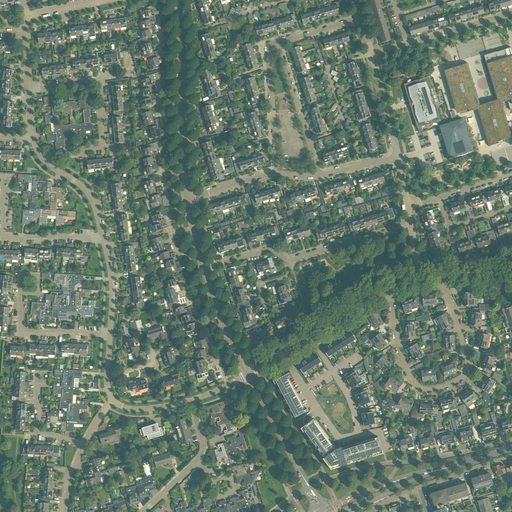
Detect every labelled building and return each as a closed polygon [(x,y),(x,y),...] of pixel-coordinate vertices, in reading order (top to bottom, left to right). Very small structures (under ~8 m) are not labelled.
[(377,0),(370,3),(372,9),(381,7),(378,0),(377,0)] [(458,0),(444,4),(446,9),(476,0),(458,0)] [(496,10),(492,0),(490,0),(489,0),(490,3),(488,4),(490,12),(496,10)] [(499,0),(494,2),(493,0),(492,0),(496,10),(502,9),(499,0)] [(331,5),(331,7),(334,15),(334,16),(337,15),(336,14),(340,13),(338,7),(340,7),(339,2),(334,3),(334,4),(331,5)] [(152,9),(153,12),(160,10),(158,4),(141,9),(142,12),(141,12),(143,18),(141,19),(152,16),(152,15),(150,10),(152,9)] [(208,4),(199,7),(198,7),(199,10),(200,9),(201,13),(210,10),(208,4)] [(441,5),(405,16),(406,21),(442,10),(441,5)] [(477,7),(479,15),(485,14),(482,6),(477,7)] [(331,7),(325,9),(328,17),(328,18),(331,17),(331,16),(334,15),(331,7)] [(372,9),(374,16),(383,13),(381,7),(372,9)] [(479,15),(477,7),(471,9),(473,17),(479,15)] [(313,12),(316,21),(316,22),(319,21),(318,20),(322,19),(318,8),(312,10),(313,12)] [(318,8),(322,19),(322,20),(325,19),(324,18),(328,17),(325,9),(319,10),(318,8)] [(473,17),(471,9),(465,11),(467,19),(473,17)] [(210,10),(201,13),(200,13),(201,16),(202,15),(203,19),(212,16),(210,10)] [(312,10),(313,12),(307,14),(310,22),(310,24),(313,23),(312,22),(316,21),(313,12),(312,10)] [(467,19),(465,11),(459,13),(462,21),(467,19)] [(374,16),(376,23),(385,20),(383,13),(374,16)] [(450,24),(456,22),(453,14),(451,15),(450,14),(449,13),(445,15),(447,22),(449,21),(450,24)] [(462,21),(459,13),(453,14),(456,22),(462,21)] [(294,25),(293,22),(296,21),(294,14),(291,15),(291,16),(285,18),(288,26),(288,28),(291,27),(291,25),(294,25)] [(306,23),(310,22),(307,14),(301,16),(304,25),(307,24),(306,23)] [(152,19),(153,22),(156,21),(154,15),(152,15),(152,16),(141,19),(142,22),(141,22),(143,28),(140,29),(143,28),(152,26),(152,25),(150,20),(152,19)] [(442,16),(443,18),(437,19),(440,27),(446,26),(445,22),(447,22),(445,15),(442,16)] [(212,16),(203,19),(202,19),(203,22),(204,21),(205,25),(213,22),(212,16)] [(130,30),(130,28),(129,17),(123,17),(123,19),(119,19),(120,28),(126,27),(127,28),(127,31),(130,30)] [(279,20),(282,28),(282,30),(285,29),(285,27),(288,26),(285,18),(279,20)] [(432,21),(434,29),(440,27),(437,19),(432,21)] [(108,29),(107,20),(103,21),(103,20),(97,20),(97,23),(98,31),(101,31),(101,30),(108,29)] [(273,22),(276,30),(276,31),(279,31),(279,29),(282,28),(279,20),(273,22)] [(376,23),(378,30),(387,27),(385,20),(376,23)] [(426,23),(428,31),(434,29),(432,21),(426,23)] [(267,24),(270,32),(270,33),(273,32),(273,31),(276,30),(273,22),(267,24)] [(89,34),(89,37),(96,36),(95,32),(98,31),(97,23),(91,24),(91,25),(88,26),(89,34)] [(428,31),(426,23),(420,24),(423,33),(428,31)] [(261,26),(264,34),(264,35),(267,34),(266,33),(270,32),(267,24),(261,26)] [(423,33),(420,24),(414,26),(417,34),(421,33),(423,33)] [(142,38),(147,37),(148,37),(152,36),(150,30),(152,29),(152,32),(156,31),(154,25),(152,25),(152,26),(143,28),(140,29),(141,32),(142,38)] [(69,29),(66,30),(67,40),(67,38),(70,38),(70,37),(76,36),(75,27),(72,27),(72,26),(69,26),(69,28),(69,29)] [(261,35),(264,34),(261,26),(255,27),(258,37),(261,36),(261,35)] [(415,35),(417,34),(414,26),(409,28),(411,36),(415,35)] [(378,30),(380,36),(389,34),(387,27),(378,30)] [(64,40),(67,40),(66,30),(60,31),(60,32),(57,32),(58,41),(64,40)] [(341,35),(344,43),(350,41),(347,32),(345,33),(345,34),(342,35),(341,35)] [(45,42),(44,34),(41,34),(40,34),(40,33),(38,33),(38,34),(37,35),(38,36),(34,37),(35,45),(39,44),(39,43),(45,42)] [(202,39),(203,42),(211,39),(209,33),(200,36),(201,39),(202,39)] [(339,36),(335,37),(338,45),(344,43),(341,35),(342,35),(341,34),(338,35),(339,36)] [(380,36),(382,43),(391,40),(389,34),(380,36)] [(333,37),(329,38),(329,39),(332,47),(338,45),(335,37),(335,36),(332,36),(333,37)] [(139,39),(140,45),(141,45),(143,51),(152,49),(150,42),(149,43),(148,37),(147,37),(142,38),(139,39)] [(326,39),(320,41),(322,50),(332,47),(329,39),(329,38),(329,37),(326,38),(326,39)] [(205,48),(213,45),(211,39),(203,42),(202,42),(202,45),(204,44),(205,48)] [(249,41),(241,43),(244,52),(252,50),(254,49),(253,46),(251,47),(249,41)] [(9,43),(6,43),(5,51),(5,54),(11,55),(11,53),(14,53),(15,49),(15,45),(12,45),(12,43),(12,42),(9,42),(9,43)] [(205,54),(215,52),(213,45),(205,48),(204,48),(204,51),(205,51),(206,54),(205,54)] [(293,55),(301,53),(299,47),(290,50),(291,52),(292,52),(293,55)] [(446,70),(455,100),(459,113),(468,110),(469,112),(477,109),(489,146),(497,144),(496,142),(509,138),(509,136),(511,136),(511,138),(511,137),(510,130),(509,130),(507,131),(499,104),(507,101),(510,110),(511,109),(511,61),(511,57),(511,56),(511,52),(511,48),(511,47),(504,49),(505,50),(500,51),(496,52),(484,56),(487,67),(490,76),(489,76),(496,100),(487,103),(486,103),(477,106),(473,94),(476,93),(472,79),(469,80),(467,73),(470,72),(468,65),(465,66),(464,64),(459,65),(459,66),(446,70)] [(158,57),(160,56),(158,50),(155,51),(156,54),(154,55),(152,49),(143,51),(145,58),(146,57),(147,60),(149,59),(158,57)] [(110,50),(110,51),(110,54),(111,62),(115,62),(115,63),(118,63),(117,62),(118,62),(118,60),(120,59),(120,51),(117,52),(116,50),(110,50)] [(254,53),(252,50),(244,52),(246,58),(254,56),(255,55),(254,53)] [(104,56),(101,57),(102,65),(108,64),(108,63),(111,62),(110,54),(110,51),(103,52),(104,56)] [(102,65),(101,57),(101,52),(98,53),(98,54),(98,58),(92,59),(93,67),(96,67),(96,68),(99,68),(99,66),(99,65),(102,65)] [(215,52),(205,54),(206,57),(207,57),(208,60),(217,58),(215,52)] [(294,58),(295,61),(303,59),(301,53),(293,55),(292,56),(293,58),(294,58)] [(255,59),(254,56),(246,58),(248,64),(256,62),(257,61),(256,59),(255,59)] [(149,59),(147,60),(150,70),(156,68),(160,67),(160,66),(161,66),(162,69),(166,68),(166,65),(164,58),(161,59),(162,62),(160,63),(158,57),(149,59)] [(66,65),(60,65),(61,74),(65,74),(65,75),(68,75),(68,73),(68,72),(71,71),(69,58),(66,58),(66,65)] [(77,69),(80,69),(79,59),(74,60),(74,59),(73,58),(71,58),(69,58),(71,71),(77,70),(77,69)] [(84,73),(87,73),(85,58),(79,59),(80,69),(83,68),(84,73)] [(305,65),(303,59),(295,61),(294,62),(294,64),(296,64),(297,67),(295,68),(305,65)] [(256,62),(248,64),(250,70),(259,68),(258,65),(257,65),(256,62)] [(357,68),(358,67),(357,65),(356,65),(355,62),(344,65),(345,67),(348,67),(349,70),(357,68)] [(10,70),(11,67),(11,64),(3,64),(2,69),(3,69),(3,73),(0,73),(0,76),(3,76),(12,76),(12,73),(13,73),(13,70),(12,70),(10,70)] [(299,74),(302,73),(302,75),(309,73),(308,69),(307,70),(305,65),(295,68),(296,70),(298,70),(299,74)] [(45,76),(49,75),(48,67),(42,67),(42,66),(36,67),(37,75),(42,75),(42,76),(43,76),(43,77),(46,77),(45,76)] [(351,76),(359,74),(360,73),(359,71),(358,71),(357,68),(349,70),(351,76)] [(202,74),(203,78),(212,75),(210,69),(200,72),(201,75),(202,74)] [(158,72),(141,78),(142,81),(143,87),(152,84),(151,81),(160,79),(158,72)] [(353,82),(361,80),(362,80),(361,77),(360,77),(359,74),(351,76),(353,82)] [(212,75),(203,78),(202,78),(203,81),(204,80),(205,84),(213,81),(212,75)] [(301,82),(302,86),(311,83),(309,77),(299,80),(300,83),(301,82)] [(440,121),(427,77),(404,84),(417,128),(440,121)] [(247,86),(255,84),(256,83),(255,81),(254,81),(253,78),(242,81),(243,84),(246,83),(247,86)] [(362,83),(361,80),(353,82),(354,89),(364,86),(363,83),(362,83)] [(218,87),(216,81),(213,81),(205,84),(204,84),(205,87),(206,87),(207,90),(215,87),(218,87)] [(113,93),(121,92),(121,86),(122,86),(121,82),(113,83),(114,86),(112,86),(111,86),(111,89),(112,89),(113,93)] [(142,90),(141,91),(143,97),(146,96),(151,94),(152,94),(151,91),(156,90),(154,83),(152,84),(143,87),(141,87),(142,90)] [(311,83),(302,86),(301,86),(302,89),(303,88),(304,92),(303,92),(312,89),(311,83)] [(256,87),(255,84),(247,86),(249,92),(257,90),(258,89),(257,87),(256,87)] [(210,100),(221,96),(220,92),(216,91),(215,87),(207,90),(206,90),(207,93),(208,93),(210,100)] [(11,92),(11,89),(2,88),(2,95),(4,95),(3,98),(12,99),(12,92),(11,92)] [(305,98),(314,95),(312,89),(303,92),(304,95),(305,94),(306,97),(305,98)] [(364,96),(363,93),(362,89),(351,92),(352,96),(355,95),(356,101),(365,99),(366,98),(365,96),(364,96)] [(249,92),(250,98),(259,96),(260,96),(259,93),(258,93),(257,90),(249,92)] [(152,98),(153,101),(156,100),(154,93),(152,94),(151,94),(146,96),(143,97),(141,98),(141,100),(141,101),(142,107),(139,108),(142,107),(148,105),(148,106),(152,104),(150,98),(152,98)] [(316,101),(316,100),(314,95),(305,98),(306,101),(307,100),(308,104),(316,101)] [(60,115),(58,96),(44,97),(45,105),(52,104),(53,115),(59,115),(60,115)] [(259,96),(250,98),(253,108),(262,105),(261,102),(262,102),(261,99),(260,99),(259,96)] [(3,98),(3,100),(3,101),(4,101),(4,108),(12,108),(13,105),(14,105),(14,102),(13,102),(11,102),(12,99),(3,98)] [(366,102),(365,100),(365,99),(356,101),(358,107),(367,105),(368,105),(367,102),(366,102)] [(91,123),(90,115),(88,100),(69,102),(70,109),(76,109),(83,108),(85,124),(91,123)] [(212,101),(204,103),(205,107),(201,108),(201,111),(202,110),(203,114),(212,111),(210,105),(213,104),(212,101)] [(70,114),(71,125),(77,124),(76,109),(70,109),(69,102),(64,103),(65,110),(62,110),(62,115),(70,114)] [(113,112),(114,115),(122,114),(126,113),(126,111),(125,110),(123,111),(123,104),(114,105),(114,109),(113,109),(113,112)] [(149,111),(148,106),(148,105),(142,107),(139,108),(140,111),(141,111),(142,114),(141,114),(143,120),(152,117),(150,111),(149,111)] [(311,112),(312,116),(320,113),(317,105),(310,107),(311,109),(308,110),(309,113),(311,112)] [(367,105),(358,107),(360,113),(368,111),(369,110),(369,108),(368,108),(367,105)] [(257,115),(256,112),(255,109),(243,112),(244,116),(245,116),(247,121),(246,121),(246,122),(258,118),(259,118),(258,115),(257,115)] [(205,120),(217,117),(215,111),(212,111),(203,114),(203,117),(204,116),(205,120)] [(359,121),(363,119),(363,122),(369,120),(368,118),(371,117),(370,114),(369,114),(368,111),(360,113),(360,114),(357,115),(359,121)] [(312,119),(313,122),(322,119),(320,113),(312,116),(310,116),(311,119),(312,119)] [(122,114),(114,115),(114,118),(112,118),(111,118),(111,121),(113,121),(113,124),(122,124),(121,117),(122,117),(122,114)] [(54,132),(60,131),(60,126),(59,115),(53,115),(49,116),(46,116),(45,116),(46,124),(53,123),(54,132)] [(158,126),(160,125),(158,119),(155,120),(156,123),(154,124),(152,117),(143,120),(145,126),(146,126),(147,129),(148,129),(149,128),(158,126)] [(207,126),(216,123),(219,122),(217,117),(205,120),(204,120),(205,123),(206,123),(207,126)] [(258,118),(246,122),(247,124),(250,123),(251,126),(260,124),(261,124),(260,121),(259,121),(258,118)] [(315,128),(323,125),(322,119),(313,122),(312,122),(313,125),(314,125),(315,128)] [(473,150),(463,119),(447,124),(447,125),(440,127),(443,136),(445,139),(444,139),(450,159),(465,154),(464,153),(473,150)] [(11,124),(12,121),(3,120),(2,127),(1,127),(1,130),(9,131),(9,127),(11,128),(11,127),(13,127),(13,125),(11,124)] [(371,127),(370,123),(369,121),(358,124),(359,127),(362,126),(363,132),(372,130),(373,129),(372,126),(371,127)] [(80,141),(87,140),(86,131),(93,131),(93,125),(91,126),(91,123),(85,124),(79,124),(79,130),(80,141)] [(209,132),(211,135),(218,133),(219,134),(223,132),(221,126),(216,126),(216,123),(207,126),(206,126),(207,129),(208,129),(209,132)] [(77,124),(71,125),(60,126),(60,131),(61,140),(62,140),(63,148),(65,148),(64,140),(69,139),(68,132),(79,130),(79,124),(77,124)] [(260,124),(251,126),(248,127),(250,133),(253,132),(253,133),(262,130),(263,130),(262,127),(261,127),(260,124)] [(323,125),(315,128),(314,128),(315,131),(316,131),(317,134),(325,132),(328,131),(326,125),(323,125)] [(149,128),(149,129),(147,129),(149,135),(150,139),(160,136),(160,135),(166,133),(164,127),(159,129),(158,126),(149,128)] [(262,130),(253,133),(255,139),(264,136),(264,133),(263,133),(262,130)] [(363,132),(365,138),(374,136),(375,135),(374,132),(373,133),(372,130),(363,132)] [(54,132),(47,133),(48,141),(55,140),(56,149),(58,149),(63,148),(62,140),(61,140),(60,131),(54,132)] [(115,144),(117,143),(117,146),(125,145),(125,142),(124,142),(123,136),(115,137),(115,141),(114,141),(114,143),(115,143),(115,144)] [(365,138),(367,144),(376,142),(377,141),(376,139),(375,139),(374,136),(365,138)] [(203,147),(204,150),(212,147),(211,141),(201,144),(202,147),(203,147)] [(155,150),(162,148),(160,142),(140,147),(141,151),(143,150),(145,156),(143,157),(154,153),(153,150),(155,149),(155,150)] [(367,144),(369,150),(370,150),(371,154),(377,152),(376,148),(377,148),(379,147),(378,144),(377,145),(376,142),(367,144)] [(349,155),(352,154),(349,145),(345,146),(345,147),(340,149),(343,157),(343,158),(346,157),(346,156),(349,155)] [(212,147),(204,150),(203,150),(204,153),(205,153),(206,156),(214,153),(212,147)] [(340,158),(343,157),(340,149),(335,151),(337,159),(338,160),(340,159),(340,158)] [(20,162),(23,162),(24,154),(21,153),(21,152),(21,150),(18,150),(18,151),(15,151),(14,160),(20,160),(20,162)] [(328,153),(331,161),(331,162),(334,161),(334,160),(337,159),(335,151),(328,153)] [(154,163),(152,157),(154,157),(155,160),(158,159),(156,152),(154,153),(143,157),(144,160),(142,161),(144,166),(142,167),(154,163)] [(214,153),(206,156),(205,156),(206,159),(207,159),(208,162),(216,159),(214,153)] [(256,157),(259,165),(259,166),(262,165),(262,164),(265,163),(263,155),(262,155),(261,153),(256,154),(256,157)] [(328,153),(320,155),(323,162),(325,162),(325,164),(328,163),(328,162),(331,161),(328,153)] [(110,159),(106,159),(108,168),(114,167),(114,168),(117,168),(119,168),(118,159),(116,160),(113,160),(113,158),(112,157),(110,157),(110,159)] [(259,165),(256,157),(250,159),(253,167),(253,168),(256,167),(256,166),(259,165)] [(417,157),(413,158),(417,169),(421,167),(417,157)] [(210,168),(221,165),(219,159),(216,159),(208,162),(207,162),(208,165),(209,165),(210,168)] [(244,161),(247,169),(247,170),(250,169),(250,168),(253,167),(250,159),(244,161)] [(95,169),(94,161),(90,161),(90,160),(88,160),(88,161),(87,161),(87,163),(84,164),(85,172),(89,171),(88,170),(95,169)] [(244,170),(247,169),(244,161),(234,164),(237,173),(244,171),(244,170)] [(149,175),(154,173),(152,167),(153,167),(154,170),(158,169),(156,162),(154,163),(142,167),(143,169),(142,170),(144,176),(149,175)] [(211,174),(220,172),(223,171),(221,164),(221,165),(210,168),(209,168),(209,171),(211,171),(211,174)] [(212,177),(213,180),(220,179),(220,180),(222,180),(225,178),(223,176),(232,172),(232,173),(235,172),(233,168),(223,171),(220,172),(211,174),(210,174),(211,177),(212,177)] [(385,182),(382,172),(379,173),(380,174),(376,175),(379,184),(385,182)] [(18,174),(18,178),(24,178),(24,183),(32,183),(31,192),(37,192),(37,191),(38,181),(38,176),(25,175),(18,174)] [(379,184),(376,175),(376,174),(373,175),(374,176),(370,177),(373,185),(379,184)] [(143,183),(145,189),(154,186),(152,180),(151,180),(149,175),(144,176),(140,177),(141,180),(143,180),(144,182),(143,183)] [(367,178),(364,179),(367,187),(367,189),(373,188),(373,185),(370,177),(370,176),(367,177),(367,178)] [(367,187),(364,179),(364,178),(361,178),(361,179),(358,180),(361,189),(367,187)] [(349,189),(350,192),(355,191),(352,182),(349,183),(348,179),(345,180),(345,181),(342,182),(345,190),(349,189)] [(112,187),(112,191),(121,190),(120,183),(121,183),(121,180),(113,181),(113,184),(111,184),(111,185),(110,185),(111,188),(112,187)] [(37,191),(44,191),(44,200),(50,200),(51,200),(51,194),(56,194),(57,187),(52,187),(52,182),(47,182),(47,184),(40,184),(41,182),(38,182),(38,181),(37,191)] [(345,190),(342,182),(342,181),(339,182),(339,183),(336,184),(339,192),(345,190)] [(334,185),(330,186),(334,196),(339,194),(339,192),(336,184),(336,183),(333,184),(334,185)] [(323,199),(329,197),(328,195),(333,194),(330,185),(327,185),(328,187),(320,189),(323,199)] [(505,189),(503,190),(507,205),(511,204),(508,196),(511,194),(511,187),(511,185),(505,187),(505,189)] [(148,195),(148,198),(151,197),(160,194),(162,194),(160,188),(157,189),(157,192),(156,192),(154,186),(145,189),(147,195),(148,195)] [(312,188),(308,189),(311,198),(317,196),(314,186),(311,187),(312,188)] [(56,210),(57,199),(60,199),(60,200),(65,200),(65,195),(62,195),(62,188),(57,187),(56,194),(51,194),(51,200),(50,200),(50,210),(56,210)] [(273,190),(275,198),(281,196),(279,187),(276,188),(276,189),(273,190)] [(306,190),(302,191),(305,199),(311,198),(308,189),(308,188),(305,189),(306,190)] [(270,190),(267,191),(269,200),(275,198),(273,190),(272,189),(270,190)] [(500,189),(493,191),(496,200),(502,198),(504,206),(507,205),(503,190),(501,190),(500,189)] [(108,195),(109,198),(121,196),(124,196),(123,190),(121,190),(112,191),(113,194),(108,195)] [(296,193),(299,201),(305,199),(302,191),(302,190),(299,191),(300,192),(296,193)] [(30,211),(36,211),(36,209),(37,192),(31,192),(23,191),(23,199),(30,200),(30,211)] [(264,192),(260,193),(263,202),(269,200),(267,191),(266,191),(264,191),(264,192)] [(487,194),(485,195),(490,211),(493,210),(490,202),(496,200),(493,191),(487,193),(487,194)] [(258,194),(254,195),(251,196),(254,207),(260,205),(259,203),(263,202),(260,193),(260,192),(257,193),(258,194)] [(293,193),(294,194),(287,196),(290,207),(291,207),(294,206),(293,205),(299,201),(296,193),(296,192),(293,193)] [(160,194),(151,197),(153,203),(151,204),(152,208),(158,206),(162,205),(161,204),(163,203),(164,206),(169,205),(168,202),(171,201),(169,195),(163,197),(161,197),(160,194)] [(240,205),(243,205),(244,206),(248,205),(251,204),(249,197),(245,198),(244,194),(241,195),(241,196),(238,197),(240,205)] [(475,196),(478,205),(484,204),(486,212),(490,211),(485,195),(483,196),(482,194),(475,196)] [(235,198),(232,199),(234,207),(235,207),(240,205),(238,197),(238,196),(235,196),(235,198)] [(469,200),(467,201),(471,216),(475,215),(472,207),(478,205),(475,196),(469,198),(469,200)] [(229,199),(226,200),(228,209),(229,211),(230,211),(229,211),(236,210),(235,207),(234,207),(232,199),(232,197),(229,198),(229,199)] [(228,209),(226,200),(226,199),(223,200),(223,201),(220,202),(222,210),(223,213),(229,211),(228,209)] [(468,217),(471,216),(467,201),(464,201),(464,200),(457,202),(460,211),(466,209),(468,217)] [(224,215),(223,213),(222,210),(220,202),(220,201),(217,202),(217,203),(214,204),(216,212),(218,216),(224,215)] [(123,209),(122,202),(114,203),(114,207),(113,207),(113,210),(114,210),(116,210),(116,213),(125,212),(124,209),(123,209)] [(451,206),(448,206),(446,207),(447,212),(450,211),(453,222),(456,221),(454,213),(460,211),(457,202),(450,204),(451,206)] [(216,212),(214,204),(213,203),(211,204),(211,205),(208,206),(210,214),(216,212)] [(381,212),(381,213),(384,222),(384,223),(387,222),(387,221),(390,220),(390,219),(395,218),(392,208),(389,209),(388,207),(384,208),(385,210),(381,212)] [(423,219),(424,223),(433,220),(431,214),(439,211),(438,208),(423,213),(423,215),(422,216),(421,216),(422,219),(423,219)] [(36,209),(36,211),(30,211),(23,210),(22,224),(30,225),(31,217),(39,218),(40,218),(40,209),(36,209)] [(57,210),(56,210),(50,210),(40,209),(40,218),(39,218),(39,223),(47,224),(48,216),(56,217),(57,210)] [(168,209),(145,216),(146,219),(152,218),(154,223),(162,220),(161,217),(170,215),(168,209)] [(57,210),(56,217),(56,224),(64,225),(64,217),(75,218),(76,212),(57,210)] [(118,218),(119,222),(128,221),(127,214),(125,214),(125,212),(116,213),(117,219),(118,218)] [(369,217),(372,226),(372,227),(375,226),(375,225),(378,224),(374,212),(372,213),(373,216),(369,217)] [(381,213),(376,215),(375,212),(374,212),(378,224),(378,225),(381,224),(381,223),(384,222),(381,213)] [(361,220),(357,221),(360,229),(360,230),(363,229),(363,228),(366,227),(363,219),(364,219),(363,216),(360,216),(361,220)] [(363,219),(366,227),(366,228),(369,228),(369,227),(372,226),(369,217),(364,219),(363,219)] [(360,229),(357,221),(357,218),(353,219),(354,222),(352,223),(351,220),(348,221),(351,232),(351,231),(354,230),(354,231),(354,232),(357,231),(357,230),(360,229)] [(506,233),(504,225),(498,226),(495,218),(492,219),(497,235),(499,234),(500,236),(503,235),(502,234),(506,233)] [(162,224),(163,227),(166,226),(165,220),(162,220),(154,223),(151,224),(152,226),(151,226),(153,233),(158,232),(162,231),(160,224),(162,224)] [(428,229),(429,231),(444,226),(443,223),(437,225),(437,224),(434,223),(433,220),(424,223),(425,227),(424,227),(425,230),(427,229),(428,229)] [(337,225),(340,234),(340,235),(342,234),(342,233),(346,232),(343,223),(337,225)] [(340,234),(337,225),(331,227),(334,235),(334,237),(337,236),(336,235),(340,234)] [(277,226),(274,227),(268,229),(270,237),(270,238),(273,238),(273,237),(276,235),(279,234),(277,226)] [(303,228),(305,236),(305,237),(308,237),(308,235),(311,234),(309,226),(303,228)] [(428,237),(429,241),(439,238),(437,232),(445,230),(444,226),(429,231),(429,233),(427,234),(427,235),(427,237),(428,237)] [(327,237),(325,229),(324,227),(321,228),(322,230),(319,231),(318,228),(315,229),(318,239),(319,239),(318,238),(321,237),(322,240),(324,239),(324,238),(327,237)] [(334,235),(331,227),(325,229),(327,237),(328,239),(331,238),(330,237),(334,235)] [(303,228),(296,230),(299,238),(299,239),(302,238),(302,237),(305,236),(303,228)] [(261,231),(264,239),(264,240),(267,239),(267,238),(270,237),(268,229),(261,231)] [(293,240),(291,232),(290,229),(287,229),(288,232),(284,234),(287,243),(290,242),(289,241),(293,240)] [(296,230),(291,232),(293,240),(293,241),(296,240),(296,239),(299,238),(296,230)] [(473,230),(470,231),(473,241),(475,247),(477,246),(477,247),(478,249),(480,248),(480,247),(485,246),(482,238),(476,239),(474,231),(473,230)] [(255,233),(258,241),(258,242),(261,241),(261,240),(264,239),(261,231),(255,233)] [(470,241),(464,243),(466,249),(467,252),(470,250),(471,251),(473,250),(473,248),(472,247),(475,247),(473,241),(470,231),(467,232),(467,233),(470,241)] [(493,231),(481,234),(482,238),(485,246),(488,245),(489,245),(491,245),(491,243),(496,241),(493,231)] [(160,238),(158,232),(153,233),(149,234),(150,237),(152,237),(153,239),(152,240),(154,246),(163,243),(161,237),(160,238)] [(123,244),(131,243),(131,240),(130,240),(129,233),(120,234),(121,238),(120,238),(120,241),(121,241),(123,241),(123,244)] [(255,242),(258,241),(255,233),(249,234),(249,235),(248,233),(246,233),(249,244),(252,243),(252,244),(255,243),(255,242)] [(235,239),(238,247),(238,248),(241,247),(240,246),(244,245),(242,237),(235,239)] [(466,249),(464,243),(458,245),(456,237),(455,237),(452,238),(454,243),(457,253),(459,252),(460,254),(463,253),(462,253),(467,252),(466,249)] [(439,238),(429,241),(431,245),(430,245),(431,248),(433,248),(433,247),(434,247),(434,249),(436,249),(437,253),(444,251),(443,247),(444,246),(443,243),(440,244),(439,238)] [(234,248),(238,247),(235,239),(229,240),(232,249),(232,250),(235,249),(234,248)] [(225,250),(223,242),(222,240),(220,241),(213,243),(215,251),(218,250),(220,253),(223,252),(222,251),(225,250)] [(228,250),(232,249),(229,240),(223,242),(225,250),(226,252),(228,251),(228,250)] [(125,250),(126,253),(134,252),(133,246),(136,246),(136,242),(131,243),(123,244),(124,250),(125,250)] [(168,252),(171,251),(169,245),(165,246),(165,245),(163,246),(163,243),(154,246),(155,252),(156,252),(157,255),(158,255),(168,251),(168,252)] [(63,257),(64,249),(60,248),(60,247),(58,247),(58,248),(57,248),(57,250),(54,250),(54,258),(57,258),(57,257),(63,257)] [(25,264),(25,261),(31,262),(32,258),(32,249),(29,249),(29,248),(26,248),(26,249),(25,249),(25,251),(22,250),(21,264),(25,264)] [(83,250),(83,249),(80,248),(80,250),(77,249),(76,258),(81,259),(81,261),(87,261),(87,262),(88,252),(83,252),(83,250)] [(45,250),(44,259),(51,259),(51,258),(54,258),(54,250),(48,249),(48,250),(45,250)] [(13,251),(12,260),(19,260),(18,263),(19,263),(21,264),(22,250),(16,250),(16,251),(13,251)] [(168,252),(159,254),(161,261),(162,260),(163,263),(165,262),(174,260),(176,260),(176,259),(175,256),(174,253),(172,254),(171,254),(172,257),(170,258),(168,252)] [(262,262),(265,271),(271,269),(271,271),(275,270),(271,258),(267,259),(268,261),(262,262)] [(167,268),(165,269),(166,273),(172,271),(171,267),(174,267),(175,270),(177,269),(178,272),(182,271),(181,268),(185,267),(183,260),(180,261),(177,262),(178,265),(176,266),(174,260),(165,262),(167,268)] [(265,271),(262,262),(256,264),(255,262),(252,263),(254,269),(256,275),(259,274),(259,273),(265,271)] [(130,275),(138,274),(138,271),(136,271),(135,265),(127,266),(128,269),(126,269),(127,272),(128,272),(130,272),(130,275)] [(228,273),(230,279),(238,276),(236,270),(234,271),(233,267),(225,270),(226,274),(228,273)] [(0,281),(8,282),(8,279),(9,279),(10,276),(8,276),(7,276),(7,273),(0,272),(0,281)] [(183,273),(166,278),(167,281),(166,282),(168,288),(177,285),(175,279),(176,279),(178,278),(178,281),(184,280),(185,279),(183,273)] [(62,285),(62,291),(68,291),(70,274),(56,274),(55,282),(59,282),(59,283),(61,285),(62,285)] [(68,291),(75,291),(75,286),(79,283),(83,284),(83,275),(70,274),(68,291)] [(138,274),(130,275),(131,281),(132,281),(132,284),(141,283),(142,283),(144,283),(143,280),(140,281),(140,278),(142,278),(141,274),(138,274)] [(231,289),(243,285),(242,282),(240,282),(238,276),(230,279),(231,285),(230,286),(231,289)] [(277,295),(279,294),(288,291),(286,286),(288,285),(286,281),(279,283),(278,281),(269,284),(268,285),(269,288),(274,286),(277,295)] [(177,291),(181,290),(179,284),(178,285),(168,288),(166,288),(167,291),(166,291),(168,298),(177,295),(175,291),(177,291)] [(236,298),(245,295),(243,289),(244,289),(243,285),(231,289),(232,293),(235,292),(236,298)] [(76,292),(75,305),(76,305),(82,306),(82,297),(90,298),(90,293),(92,293),(92,290),(82,289),(82,292),(76,292)] [(474,289),(465,290),(466,293),(463,293),(464,300),(476,299),(475,293),(479,293),(479,290),(474,290),(474,289)] [(51,292),(51,295),(60,296),(67,296),(66,305),(69,305),(75,305),(76,292),(75,291),(68,291),(62,291),(60,291),(60,293),(51,292)] [(288,291),(279,294),(281,300),(278,301),(280,304),(292,301),(291,297),(289,297),(288,291)] [(0,304),(8,305),(8,299),(7,299),(7,295),(0,294),(0,304)] [(52,311),(59,311),(60,305),(60,296),(51,295),(46,295),(46,300),(53,300),(52,311)] [(177,295),(168,298),(170,304),(169,304),(171,310),(173,309),(175,309),(179,307),(178,302),(179,301),(177,295)] [(245,295),(236,298),(238,303),(236,304),(237,308),(250,304),(249,300),(246,301),(245,295)] [(423,306),(430,305),(429,295),(422,296),(423,299),(419,300),(420,307),(423,306)] [(143,303),(142,296),(134,297),(134,300),(133,300),(133,304),(136,303),(137,309),(145,308),(144,302),(143,303)] [(419,300),(415,301),(414,298),(408,300),(411,309),(417,307),(420,307),(419,300)] [(75,314),(85,314),(85,316),(93,316),(93,307),(95,307),(96,301),(89,300),(89,306),(82,306),(76,305),(75,312),(75,314)] [(411,309),(408,300),(406,301),(405,300),(402,301),(402,302),(401,303),(404,312),(405,311),(406,314),(412,312),(411,309)] [(31,311),(31,315),(38,315),(38,318),(39,318),(39,319),(45,319),(45,310),(42,310),(42,303),(32,302),(31,311)] [(8,305),(0,304),(0,307),(0,312),(0,313),(9,314),(9,311),(10,311),(10,308),(9,308),(7,307),(8,305)] [(250,304),(237,308),(238,312),(241,311),(243,316),(251,314),(250,308),(251,308),(250,304)] [(75,305),(69,305),(66,305),(60,305),(59,311),(59,318),(67,319),(67,311),(75,312),(76,305),(75,305)] [(175,309),(173,309),(175,319),(178,318),(180,317),(189,315),(191,314),(189,308),(186,309),(184,309),(183,306),(182,307),(180,307),(179,307),(175,309)] [(511,309),(511,307),(508,308),(507,306),(501,308),(504,318),(502,319),(502,320),(505,320),(507,328),(506,328),(507,333),(509,333),(511,343),(511,309)] [(285,316),(280,319),(284,326),(290,323),(287,319),(293,315),(290,309),(283,313),(285,316)] [(59,311),(52,311),(45,310),(45,319),(39,319),(39,324),(49,325),(49,318),(59,318),(59,311)] [(369,325),(372,323),(380,318),(376,312),(374,314),(372,311),(363,317),(369,325)] [(254,313),(251,314),(243,316),(245,322),(243,323),(244,327),(257,323),(254,313)] [(439,324),(439,325),(447,320),(444,314),(433,320),(436,326),(439,324)] [(180,317),(182,323),(183,323),(184,326),(195,322),(195,323),(197,322),(195,316),(192,317),(193,320),(191,321),(189,315),(180,317)] [(383,324),(380,318),(372,323),(375,329),(383,324)] [(271,323),(277,334),(281,332),(279,330),(284,326),(280,319),(275,322),(274,321),(271,323)] [(447,320),(439,325),(443,333),(446,331),(447,332),(451,330),(449,327),(450,326),(447,320)] [(184,326),(186,325),(188,331),(186,332),(187,336),(193,334),(193,333),(206,329),(204,323),(198,325),(199,328),(197,329),(195,323),(195,322),(184,326)] [(405,326),(404,326),(404,330),(405,330),(405,332),(414,332),(414,325),(416,325),(416,322),(406,322),(406,325),(404,325),(405,326)] [(277,334),(271,323),(267,325),(269,327),(263,331),(268,338),(273,335),(274,336),(277,334)] [(0,326),(0,336),(7,337),(7,333),(8,333),(9,330),(8,330),(8,327),(0,326)] [(164,334),(162,327),(146,331),(148,339),(159,336),(160,340),(167,338),(166,333),(164,334)] [(256,343),(261,340),(262,341),(268,338),(263,331),(258,334),(256,331),(250,335),(254,341),(256,343)] [(351,331),(346,334),(351,342),(356,339),(351,331)] [(192,350),(207,346),(207,345),(205,339),(207,339),(208,342),(211,341),(209,334),(193,340),(194,343),(195,342),(197,348),(192,350)] [(346,334),(341,337),(346,345),(351,342),(346,334)] [(373,342),(375,345),(383,339),(379,334),(374,337),(372,334),(370,335),(362,340),(363,343),(366,343),(368,341),(370,343),(372,343),(373,342)] [(481,334),(479,340),(489,342),(490,336),(481,334)] [(341,337),(337,340),(342,348),(346,345),(341,337)] [(125,345),(124,345),(125,348),(126,348),(128,354),(131,353),(133,359),(139,357),(136,346),(133,338),(133,339),(125,341),(126,345),(125,345)] [(387,344),(383,339),(375,345),(380,350),(387,344)] [(337,340),(332,343),(337,351),(342,348),(337,340)] [(489,342),(479,340),(478,346),(487,349),(489,342)] [(63,353),(68,353),(69,344),(65,344),(65,343),(62,342),(62,344),(62,345),(59,345),(58,353),(58,357),(63,358),(63,353)] [(332,343),(328,346),(333,354),(337,351),(332,343)] [(419,350),(421,349),(418,343),(407,349),(411,355),(419,350)] [(27,346),(26,354),(29,354),(29,353),(36,354),(36,345),(33,345),(33,344),(30,344),(30,345),(30,346),(27,346)] [(85,345),(81,345),(81,354),(87,354),(87,357),(90,357),(90,356),(91,348),(91,344),(87,344),(85,344),(85,345)] [(10,355),(17,355),(17,347),(14,346),(14,345),(11,345),(11,346),(11,348),(8,348),(7,356),(10,356),(10,355)] [(53,346),(49,346),(49,354),(55,355),(55,353),(58,353),(59,345),(53,345),(53,346)] [(196,359),(203,357),(207,355),(205,349),(207,349),(208,352),(211,351),(209,345),(207,345),(207,346),(192,350),(193,353),(195,352),(197,358),(196,359)] [(26,354),(27,346),(21,346),(21,347),(17,347),(17,355),(23,356),(23,358),(26,358),(26,354)] [(165,353),(165,356),(163,356),(166,365),(176,362),(173,354),(177,353),(175,346),(166,349),(167,352),(165,353)] [(328,346),(323,349),(328,357),(333,354),(328,346)] [(422,356),(419,350),(411,355),(414,361),(422,356)] [(316,353),(311,356),(317,364),(321,361),(316,353)] [(207,359),(208,362),(211,361),(209,355),(207,355),(203,357),(196,359),(196,361),(195,362),(198,368),(207,365),(205,359),(207,359)] [(311,356),(307,359),(312,367),(317,364),(311,356)] [(369,363),(371,365),(374,363),(375,364),(376,363),(381,368),(387,361),(382,356),(377,362),(377,361),(375,358),(369,363)] [(484,362),(493,365),(495,358),(486,356),(484,362)] [(307,359),(302,362),(307,370),(312,367),(307,359)] [(387,361),(381,368),(386,373),(392,366),(387,361)] [(302,362),(298,365),(303,373),(307,370),(302,362)] [(454,362),(447,365),(451,374),(457,371),(454,362)] [(491,371),(493,365),(484,362),(482,368),(491,371)] [(442,370),(445,376),(451,374),(447,365),(442,367),(440,363),(436,364),(439,371),(442,370)] [(207,365),(198,368),(199,374),(197,375),(199,378),(204,376),(203,373),(207,372),(210,381),(216,379),(214,373),(211,374),(210,371),(209,371),(207,365)] [(24,369),(20,369),(20,368),(13,367),(13,371),(16,372),(17,372),(17,378),(25,379),(25,375),(27,375),(27,373),(26,373),(26,372),(24,372),(24,369)] [(352,374),(345,378),(349,383),(361,376),(355,368),(350,371),(352,374)] [(62,381),(61,386),(68,387),(69,370),(55,369),(55,377),(62,378),(62,381)] [(428,372),(429,380),(436,379),(434,369),(428,370),(428,372)] [(83,371),(69,370),(68,387),(74,387),(75,379),(82,379),(83,371)] [(423,381),(429,380),(428,372),(428,370),(421,372),(423,381)] [(172,376),(161,380),(163,387),(180,382),(178,376),(180,375),(179,371),(171,373),(172,376)] [(291,372),(275,380),(277,383),(279,388),(282,393),(282,394),(285,399),(288,404),(290,408),(290,409),(293,414),(295,418),(303,413),(305,412),(308,411),(307,408),(305,409),(289,379),(293,376),(291,372)] [(349,384),(348,384),(351,388),(352,388),(358,384),(360,387),(365,383),(361,376),(349,383),(349,384)] [(382,377),(375,384),(377,387),(384,379),(382,377)] [(385,386),(391,389),(396,381),(390,377),(385,386)] [(487,377),(484,383),(492,388),(495,382),(487,377)] [(128,382),(130,390),(135,389),(136,393),(140,392),(140,390),(148,388),(146,379),(139,381),(138,379),(128,382)] [(384,379),(377,387),(379,388),(386,381),(384,379)] [(396,381),(391,389),(396,393),(401,385),(396,381)] [(492,388),(484,383),(480,388),(485,391),(484,393),(486,395),(484,397),(491,404),(493,402),(489,398),(491,394),(489,393),(492,388)] [(61,394),(60,403),(67,403),(68,387),(61,386),(57,386),(54,386),(53,394),(61,394)] [(68,387),(67,403),(73,404),(74,395),(81,396),(82,388),(74,387),(68,387)] [(356,396),(355,396),(357,400),(358,401),(370,396),(371,396),(367,387),(361,389),(362,392),(355,395),(356,396)] [(466,394),(472,401),(477,397),(472,390),(466,394)] [(12,396),(12,400),(25,401),(25,395),(24,395),(25,391),(16,391),(15,397),(12,396)] [(466,394),(461,397),(468,408),(473,404),(472,401),(466,394)] [(370,396),(358,401),(360,407),(367,404),(368,407),(374,404),(373,402),(372,402),(370,396)] [(394,407),(402,411),(403,408),(407,399),(401,397),(398,404),(397,403),(394,407)] [(491,404),(484,397),(482,400),(489,407),(491,404)] [(457,406),(458,406),(455,402),(454,401),(454,402),(453,398),(447,399),(449,409),(450,411),(456,409),(455,406),(457,406)] [(414,402),(407,399),(403,408),(402,411),(402,412),(408,415),(414,402)] [(449,409),(447,399),(440,401),(443,410),(449,409)] [(17,410),(26,411),(26,407),(28,407),(28,404),(26,404),(25,404),(25,401),(12,400),(17,400),(17,403),(18,404),(17,410)] [(389,410),(394,401),(391,400),(388,405),(383,401),(381,404),(385,417),(389,410)] [(210,413),(211,416),(223,413),(222,411),(225,406),(224,405),(223,401),(204,407),(206,413),(209,412),(208,409),(212,408),(213,412),(210,413)] [(74,404),(73,417),(80,418),(80,409),(87,410),(88,402),(85,402),(80,402),(80,404),(74,404)] [(67,417),(73,417),(74,404),(73,404),(67,403),(60,403),(60,408),(67,408),(67,417)] [(423,414),(427,414),(427,405),(420,405),(420,413),(417,413),(417,416),(416,418),(421,418),(422,417),(423,414)] [(434,405),(427,405),(427,414),(431,414),(431,418),(436,417),(436,422),(439,422),(438,412),(437,408),(435,408),(435,409),(433,409),(434,405)] [(362,415),(361,415),(362,419),(362,420),(363,420),(374,418),(373,412),(375,412),(375,409),(369,410),(369,412),(361,414),(362,415)] [(211,416),(213,422),(216,421),(215,418),(219,417),(220,421),(217,422),(218,425),(230,422),(229,419),(231,414),(230,410),(223,413),(211,416)] [(487,423),(486,423),(488,427),(490,435),(497,433),(494,424),(497,424),(496,418),(494,412),(490,413),(493,422),(487,423)] [(61,431),(66,431),(67,417),(59,416),(59,414),(51,413),(51,416),(50,423),(61,423),(61,431)] [(509,429),(507,420),(505,416),(496,418),(497,424),(498,425),(501,424),(503,430),(505,430),(508,429),(509,429)] [(80,418),(73,417),(67,417),(66,431),(74,432),(74,424),(83,425),(83,418),(80,418)] [(374,418),(363,420),(364,426),(371,425),(372,428),(378,427),(376,417),(374,418)] [(305,425),(301,428),(305,435),(306,436),(309,439),(310,441),(323,459),(326,462),(331,470),(353,463),(354,462),(360,461),(361,460),(383,453),(378,437),(374,438),(342,448),(342,447),(337,449),(334,444),(315,418),(314,418),(314,419),(312,420),(309,422),(305,425)] [(188,432),(184,419),(180,421),(172,423),(174,428),(176,427),(181,442),(186,440),(186,442),(193,440),(190,431),(188,432)] [(237,431),(237,430),(236,427),(238,422),(237,419),(230,422),(218,425),(220,431),(223,430),(222,427),(226,426),(227,430),(224,431),(225,434),(235,431),(237,431)] [(25,427),(25,423),(16,423),(16,429),(15,429),(15,432),(23,433),(23,430),(25,430),(26,430),(26,427),(25,427)] [(141,435),(144,434),(144,436),(147,435),(147,436),(147,435),(150,434),(151,438),(160,435),(160,436),(163,435),(161,427),(159,428),(157,423),(142,428),(142,429),(140,430),(142,434),(141,434),(141,435)] [(488,427),(486,423),(480,425),(481,428),(483,437),(490,435),(488,427)] [(404,436),(405,439),(408,448),(414,446),(411,437),(412,437),(411,434),(414,433),(412,426),(409,427),(411,434),(407,435),(404,436)] [(118,440),(114,427),(107,429),(108,432),(99,435),(101,443),(106,441),(106,442),(108,441),(108,443),(118,440)] [(236,438),(235,435),(232,436),(236,448),(239,447),(244,450),(247,449),(241,429),(237,430),(237,431),(235,431),(236,434),(239,433),(240,437),(236,438)] [(465,430),(468,439),(474,438),(472,429),(465,430)] [(388,431),(391,441),(397,439),(394,430),(388,431)] [(438,432),(439,435),(439,437),(440,436),(442,445),(449,444),(446,434),(445,430),(438,432)] [(462,441),(468,439),(465,430),(459,432),(462,441)] [(432,435),(432,434),(431,432),(425,434),(425,435),(428,446),(435,445),(432,436),(432,435)] [(446,434),(449,444),(455,442),(453,433),(446,434)] [(425,435),(419,437),(422,448),(428,446),(425,435)] [(227,442),(224,443),(227,455),(228,456),(229,456),(238,460),(240,460),(238,456),(236,448),(232,436),(226,438),(227,441),(230,440),(231,444),(227,445),(227,442)] [(405,439),(398,441),(401,450),(408,448),(405,439)] [(27,453),(34,454),(34,445),(31,445),(31,444),(28,443),(28,445),(28,446),(23,445),(22,454),(27,455),(27,453)] [(219,452),(218,449),(215,450),(216,454),(217,456),(218,462),(221,461),(226,464),(227,463),(229,463),(230,463),(227,455),(224,443),(218,445),(218,448),(221,447),(223,451),(219,452)] [(47,446),(46,455),(53,455),(53,456),(56,456),(56,457),(59,457),(60,447),(54,447),(54,446),(53,446),(53,445),(51,445),(51,446),(47,446)] [(154,458),(156,466),(172,462),(171,459),(174,458),(172,450),(168,451),(169,454),(154,458)] [(99,457),(96,458),(90,460),(92,467),(86,469),(88,475),(91,474),(101,471),(99,467),(102,467),(99,457)] [(248,474),(251,473),(249,467),(248,463),(229,468),(231,475),(234,474),(233,471),(237,470),(238,474),(235,474),(237,478),(248,474)] [(494,467),(497,475),(505,473),(503,465),(499,466),(497,464),(495,465),(494,467)] [(44,468),(43,471),(45,471),(44,477),(53,478),(53,474),(55,474),(55,472),(54,471),(54,468),(52,468),(44,468)] [(260,472),(259,470),(251,473),(248,474),(237,478),(238,483),(241,483),(240,480),(244,479),(245,482),(242,483),(243,487),(248,485),(247,485),(253,483),(256,483),(255,481),(260,472)] [(86,480),(88,486),(105,481),(103,477),(102,477),(101,471),(91,474),(92,478),(86,480)] [(478,476),(471,479),(474,491),(481,489),(481,487),(486,486),(487,487),(494,485),(493,484),(490,473),(483,475),(482,475),(478,476)] [(141,482),(137,484),(137,485),(137,486),(140,494),(140,495),(141,497),(147,495),(146,491),(150,490),(150,491),(154,489),(152,484),(156,483),(154,477),(147,479),(141,481),(141,482)] [(249,492),(248,489),(245,490),(248,502),(251,501),(256,504),(259,503),(253,483),(247,485),(248,485),(248,488),(251,487),(253,491),(249,492)] [(436,505),(437,506),(432,507),(433,511),(446,511),(445,507),(443,508),(442,507),(444,506),(443,504),(442,504),(441,503),(469,495),(465,483),(431,493),(434,505),(436,505)] [(140,494),(137,486),(137,485),(131,487),(126,489),(127,492),(131,504),(137,502),(135,496),(140,494)] [(38,496),(38,499),(42,499),(50,500),(50,497),(52,497),(53,497),(53,494),(52,494),(52,490),(44,490),(43,496),(38,496)] [(245,490),(239,492),(240,495),(243,494),(244,498),(240,499),(239,496),(236,497),(239,509),(242,508),(247,511),(251,510),(248,502),(245,490)] [(230,499),(231,502),(234,501),(235,505),(231,506),(230,503),(227,504),(229,511),(240,511),(239,509),(237,501),(236,497),(233,498),(230,499)] [(477,501),(479,506),(490,503),(488,497),(477,501)] [(124,498),(113,501),(114,504),(114,505),(116,511),(123,511),(122,508),(126,507),(124,498)] [(209,511),(207,505),(212,504),(210,498),(205,499),(204,500),(203,501),(204,504),(201,510),(198,510),(198,511),(209,511)] [(38,509),(40,509),(48,509),(48,506),(49,506),(50,500),(42,499),(38,499),(35,499),(35,503),(38,503),(38,509)] [(229,511),(227,504),(226,500),(220,502),(221,505),(224,504),(225,508),(221,509),(220,506),(217,507),(217,508),(211,510),(211,511),(229,511)] [(175,509),(176,511),(187,511),(187,510),(185,502),(181,503),(178,508),(175,509)] [(198,511),(198,510),(196,503),(192,504),(190,509),(187,510),(187,511),(198,511)]
